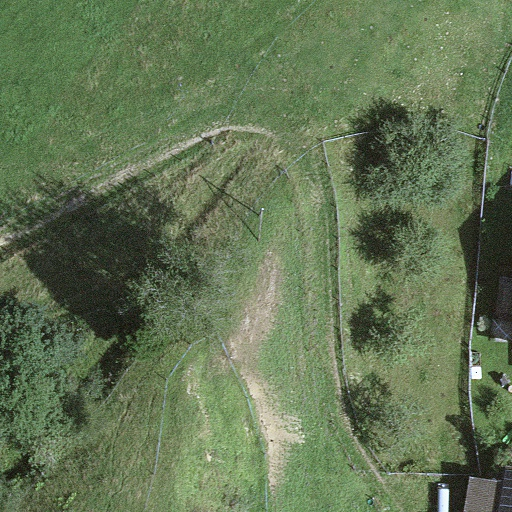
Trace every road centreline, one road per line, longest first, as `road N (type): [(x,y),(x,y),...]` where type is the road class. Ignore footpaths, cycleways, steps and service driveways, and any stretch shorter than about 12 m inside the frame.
road 1 (track): [(0,244),(194,139),(250,127),(290,141),(314,177),(320,207),(341,411),(389,511)]
road 2 (track): [(0,466),(250,127)]
